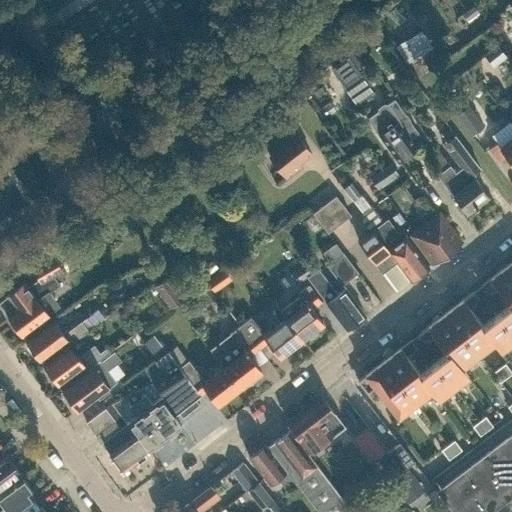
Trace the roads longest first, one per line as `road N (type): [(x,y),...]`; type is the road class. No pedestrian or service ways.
road 1 (residential): [(132,511),(511,221)]
road 2 (residential): [(115,511),(0,363)]
